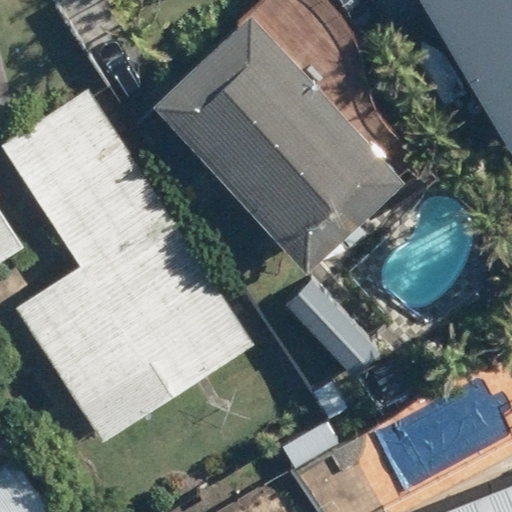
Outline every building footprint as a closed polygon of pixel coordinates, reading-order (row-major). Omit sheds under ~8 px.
[(259,0),(247,0),(153,85),(305,255),(406,164),(259,0)] [(511,0),(425,0),(511,137),(511,136),(511,0)] [(0,135),(78,256),(17,295),(105,431),(256,333),(89,76),(0,133),(0,135)] [(0,197),(0,255),(25,240),(0,197)] [(314,267),(286,292),(354,368),(382,343),(314,267)] [(0,511),(63,511),(12,454),(0,464),(0,511)] [(511,511),(511,471),(410,511),(511,511)]
